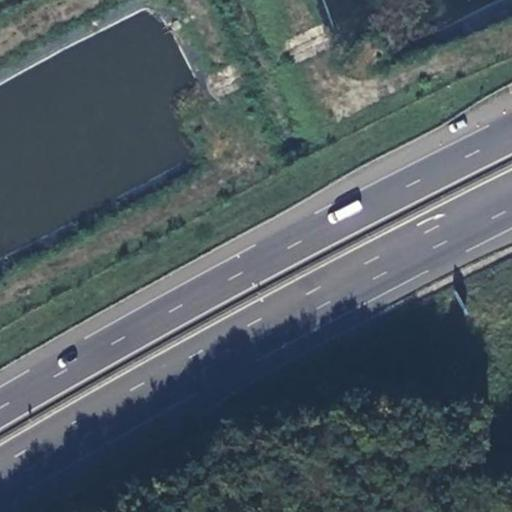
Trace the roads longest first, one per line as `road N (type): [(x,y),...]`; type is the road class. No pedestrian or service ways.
road 1 (motorway): [(0,477),(511,200)]
road 2 (motorway): [(511,138),(0,414)]
road 3 (track): [(511,56),(175,209),(0,308)]
road 4 (track): [(187,0),(254,173)]
road 5 (track): [(346,131),(299,0)]
